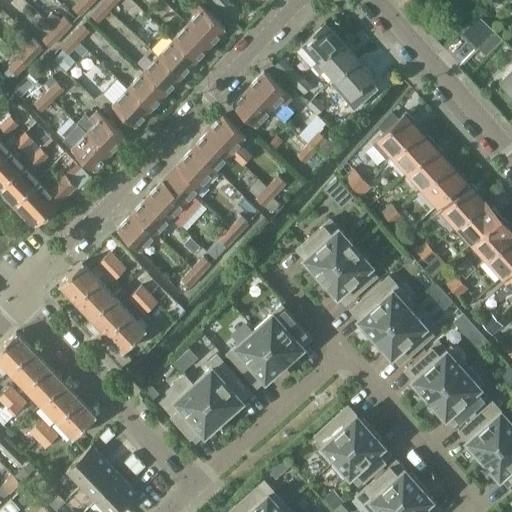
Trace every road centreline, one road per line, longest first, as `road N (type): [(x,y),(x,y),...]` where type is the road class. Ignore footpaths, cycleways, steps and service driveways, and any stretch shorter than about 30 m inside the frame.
road 1 (residential): [(306,0),(17,300)]
road 2 (residential): [(194,484),(17,300)]
road 3 (residential): [(463,511),(469,492),(342,347)]
road 4 (residential): [(511,152),(373,0)]
road 5 (residential): [(342,347),(194,484)]
